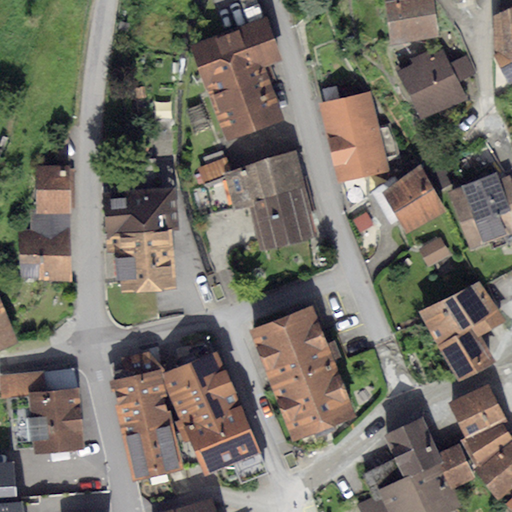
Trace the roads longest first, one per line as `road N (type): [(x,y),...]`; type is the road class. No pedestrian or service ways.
road 1 (residential): [(105,0),(86,185),(97,345)]
road 2 (residential): [(274,0),(358,270)]
road 3 (residential): [(228,317),(287,511)]
road 4 (residential): [(511,166),(487,91),(490,0)]
road 5 (residential): [(97,345),(127,511)]
road 6 (residential): [(405,411),(304,482),(287,511)]
road 7 (residential): [(358,270),(405,411)]
road 8 (residential): [(358,270),(228,317)]
road 9 (residential): [(228,317),(97,345)]
